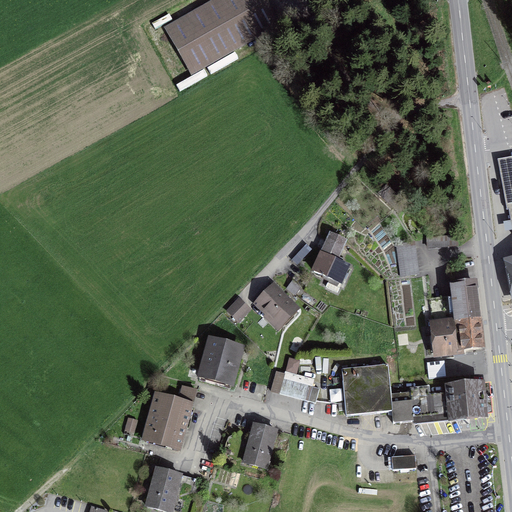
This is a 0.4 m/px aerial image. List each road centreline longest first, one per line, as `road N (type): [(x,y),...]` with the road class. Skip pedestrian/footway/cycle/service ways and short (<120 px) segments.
road 1 (primary): [(508,435),(458,0)]
road 2 (residential): [(192,468),(208,415),(230,404),(398,440),(508,435)]
